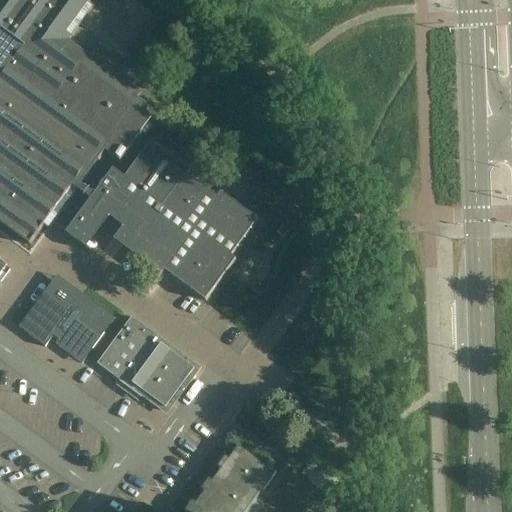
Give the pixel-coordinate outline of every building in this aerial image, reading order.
[(0,0),(0,224),(30,246),(45,226),(49,229),(92,170),(87,167),(93,158),(98,162),(105,152),(120,163),(157,113),(137,99),(141,94),(70,42),(95,8),(89,4),(91,0),(0,0)] [(161,275),(154,284),(147,293),(149,295),(166,273),(206,302),(237,260),(234,257),(260,222),(230,200),(221,193),(218,198),(187,175),(191,171),(152,142),(125,178),(113,169),(66,233),(89,250),(90,250),(86,247),(87,245),(86,245),(108,216),(128,230),(125,234),(140,245),(143,242),(162,256),(153,269),(161,275)] [(44,311),(36,305),(20,328),(46,347),(54,336),(59,340),(56,345),(73,358),(84,343),(93,349),(105,333),(96,327),(107,312),(83,294),(77,302),(60,289),(44,311)] [(133,317),(98,364),(119,380),(122,376),(167,408),(188,380),(192,383),(203,369),(165,341),(133,317)] [(248,511),(264,491),(278,473),(276,472),(274,475),(271,472),(242,450),(196,511),(248,511)]
